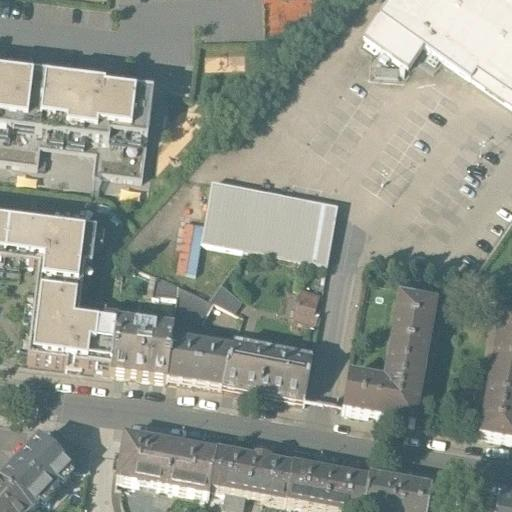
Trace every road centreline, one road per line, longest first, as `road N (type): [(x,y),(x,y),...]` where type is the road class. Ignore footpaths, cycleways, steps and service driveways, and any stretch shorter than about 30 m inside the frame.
road 1 (residential): [(117,413),(511,475)]
road 2 (residential): [(0,29),(157,48)]
